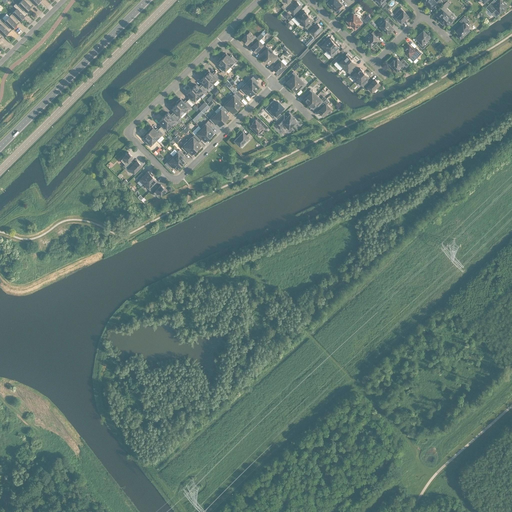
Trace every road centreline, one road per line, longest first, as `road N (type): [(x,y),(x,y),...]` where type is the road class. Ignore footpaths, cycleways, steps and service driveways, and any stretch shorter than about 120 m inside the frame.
road 1 (residential): [(225,33),(129,137),(176,180),(274,83)]
road 2 (primary): [(0,169),(170,0)]
road 3 (primary): [(146,0),(0,146)]
road 4 (track): [(0,396),(66,457),(84,463),(122,511)]
